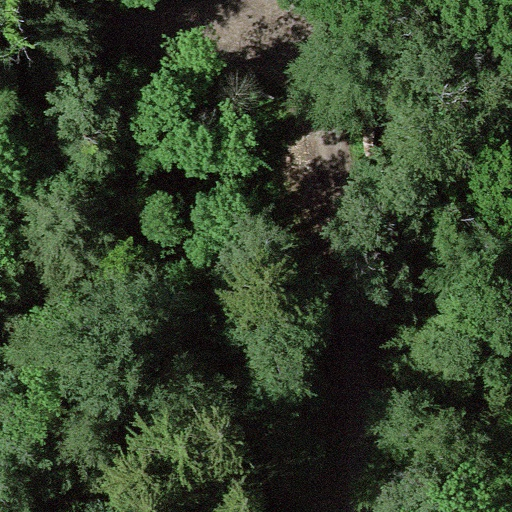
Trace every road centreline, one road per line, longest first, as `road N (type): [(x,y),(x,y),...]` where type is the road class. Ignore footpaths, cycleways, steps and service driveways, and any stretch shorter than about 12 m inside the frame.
road 1 (track): [(292,0),(362,511)]
road 2 (track): [(0,359),(95,241),(93,75)]
